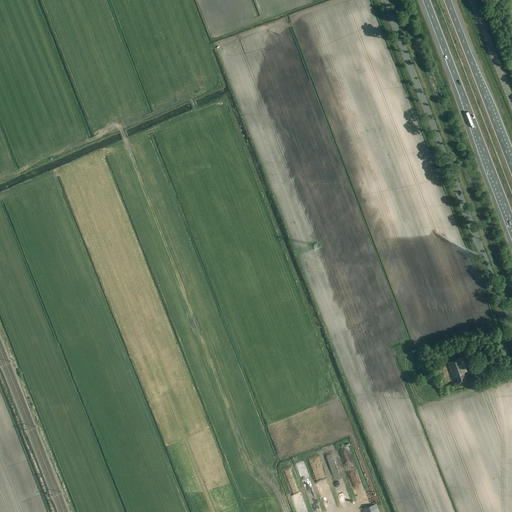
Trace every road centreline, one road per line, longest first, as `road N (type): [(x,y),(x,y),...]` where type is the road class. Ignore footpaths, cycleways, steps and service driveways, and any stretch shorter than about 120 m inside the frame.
road 1 (tertiary): [(511,331),(384,0)]
road 2 (motorway): [(426,0),(511,222)]
road 3 (motorway): [(511,166),(447,0)]
